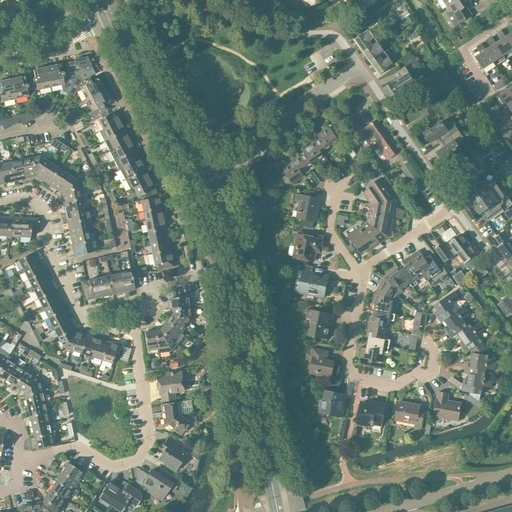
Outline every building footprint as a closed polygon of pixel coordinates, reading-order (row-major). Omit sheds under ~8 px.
[(302,0),(306,8),(327,0),(326,0),(302,0)] [(343,0),(349,9),(359,3),(357,0),(343,0)] [(453,26),(471,14),(465,6),(469,3),(467,0),(442,0),(451,12),(446,15),(453,26)] [(371,26),(377,22),(375,21),(378,19),(375,15),(372,17),(373,18),(367,21),(368,22),(360,28),(361,31),(369,24),(371,26)] [(411,15),(406,18),(409,24),(414,21),(411,15)] [(511,55),(511,47),(505,37),(501,30),(498,32),(502,39),(496,44),(506,60),(507,62),(509,61),(507,58),(511,55)] [(373,46),(378,43),(370,32),(365,35),(364,34),(355,41),(357,44),(354,46),(356,49),(360,47),(364,53),(363,54),(364,52),(373,46)] [(486,50),(496,66),(497,69),(499,68),(497,65),(505,60),(506,60),(496,44),(491,37),(489,38),(488,39),(492,46),(488,48),(486,50)] [(370,62),(384,52),(378,43),(373,46),(364,52),(363,54),(360,55),(363,58),(366,56),(370,62)] [(482,53),(475,57),(487,76),(489,75),(487,72),(496,66),(486,50),(485,48),(481,44),(478,46),(479,48),(482,53)] [(371,69),(373,73),(376,70),(379,74),(394,64),(389,58),(391,56),(387,50),(384,52),(370,62),(374,67),(371,69)] [(413,79),(423,72),(412,55),(401,62),(405,67),(396,72),(400,78),(384,88),(391,100),(416,84),(413,79)] [(61,70),(60,64),(46,67),(50,87),(61,85),(62,91),(68,94),(77,75),(80,77),(82,80),(86,78),(95,74),(86,57),(74,60),(74,61),(64,63),(66,69),(61,70)] [(32,91),(50,87),(46,67),(33,70),(34,77),(29,78),(30,82),(32,91)] [(97,78),(91,81),(89,77),(95,74),(86,78),(82,80),(80,77),(77,75),(68,94),(73,97),(76,93),(81,90),(86,99),(104,90),(97,78)] [(30,82),(25,83),(24,76),(10,79),(15,99),(33,95),(32,91),(30,82)] [(0,102),(15,99),(10,79),(0,81),(0,102)] [(507,105),(511,101),(511,86),(498,96),(505,106),(507,105)] [(104,90),(86,99),(92,111),(86,114),(89,119),(106,110),(104,106),(110,103),(104,90)] [(417,105),(426,119),(440,110),(432,96),(426,100),(417,105)] [(37,117),(40,116),(43,111),(48,114),(54,105),(53,101),(48,102),(44,108),(36,110),(36,112),(37,117)] [(351,111),(343,116),(346,120),(354,115),(351,111)] [(22,126),(37,117),(36,112),(19,116),(20,121),(22,126)] [(94,122),(99,132),(120,121),(114,112),(94,122)] [(19,121),(20,121),(19,116),(0,120),(1,126),(4,130),(19,121)] [(439,144),(458,130),(450,118),(443,123),(442,122),(424,134),(426,137),(425,138),(427,141),(428,140),(430,143),(438,138),(441,142),(439,144)] [(365,135),(374,148),(377,147),(387,161),(399,152),(377,120),(363,130),(366,134),(365,135)] [(104,142),(125,131),(120,121),(99,132),(104,142)] [(321,154),(332,146),(337,153),(344,149),(330,127),(317,136),(319,139),(314,143),(321,154)] [(458,130),(439,144),(441,142),(444,147),(436,152),(438,155),(437,156),(440,159),(441,158),(443,161),(461,149),(460,147),(467,142),(458,130)] [(109,151),(130,141),(125,131),(104,142),(109,151)] [(368,153),(374,148),(365,135),(359,139),(368,153)] [(57,150),(58,148),(62,143),(55,139),(49,141),(50,143),(50,146),(57,150)] [(130,141),(109,151),(114,161),(118,159),(134,150),(130,141)] [(324,157),(321,154),(314,143),(302,151),(305,154),(300,158),(310,172),(315,168),(313,165),(324,157)] [(119,167),(121,170),(139,160),(134,150),(118,159),(121,166),(119,167)] [(502,154),(496,158),(499,162),(505,158),(502,154)] [(49,163),(39,156),(32,158),(35,177),(39,179),(49,163)] [(35,177),(32,158),(24,160),(23,157),(20,158),(25,179),(35,177)] [(15,181),(25,179),(20,158),(18,158),(18,161),(10,162),(15,181)] [(292,184),(310,172),(300,158),(282,169),(286,175),(284,177),(283,180),(285,183),(288,183),(290,182),(292,184)] [(482,168),(475,158),(469,162),(467,159),(455,167),(464,181),(476,172),(482,168)] [(125,180),(144,169),(139,160),(121,170),(120,170),(125,180)] [(51,164),(53,162),(50,161),(49,163),(39,179),(48,185),(58,169),(51,164)] [(15,181),(10,162),(3,164),(2,162),(0,162),(0,165),(4,184),(15,181)] [(70,170),(61,164),(58,169),(48,185),(57,190),(70,170)] [(130,189),(149,179),(144,169),(125,180),(129,189),(130,189)] [(67,175),(70,170),(57,190),(60,193),(78,189),(78,188),(77,181),(67,175)] [(474,206),(499,189),(490,176),(483,181),(482,180),(472,187),(476,192),(468,197),(469,200),(468,201),(471,205),(472,204),(474,206)] [(149,199),(158,197),(149,179),(130,189),(132,191),(134,190),(138,198),(148,192),(149,199)] [(370,204),(392,208),(394,197),(389,189),(387,189),(387,188),(383,182),(378,181),(368,187),(369,189),(363,194),(365,197),(366,196),(371,197),(371,198),(370,204)] [(79,191),(81,191),(81,188),(78,188),(78,189),(60,193),(62,203),(81,199),(79,191)] [(501,207),(503,211),(511,206),(499,189),(474,206),(475,208),(474,209),(477,213),(478,212),(480,215),(488,209),(491,214),(501,207)] [(296,218),(315,222),(320,199),(296,195),(295,201),(300,202),(296,218)] [(142,212),(161,208),(158,197),(149,199),(137,201),(138,204),(140,204),(142,212)] [(65,214),(85,209),(85,206),(82,207),(81,199),(62,203),(65,214)] [(394,209),(392,208),(370,204),(368,217),(374,225),(370,228),(366,223),(380,243),(389,237),(390,230),(388,228),(390,218),(392,218),(394,209)] [(142,223),(163,218),(161,208),(142,212),(144,219),(141,220),(142,223)] [(67,224),(85,220),(84,212),(86,212),(85,209),(65,214),(67,224)] [(8,238),(9,217),(0,216),(0,235),(5,236),(5,238),(8,238)] [(19,237),(20,218),(9,217),(8,238),(10,238),(10,236),(19,237)] [(36,230),(37,219),(20,218),(19,237),(30,237),(30,230),(36,230)] [(147,233),(165,229),(163,218),(142,223),(143,225),(145,225),(147,233)] [(69,235),(90,230),(89,227),(87,228),(85,220),(67,224),(69,235)] [(365,253),(380,243),(366,223),(347,236),(356,249),(357,248),(360,253),(363,251),(365,253)] [(147,244),(168,239),(165,229),(147,233),(148,240),(146,241),(147,244)] [(72,245),(90,241),(88,234),(91,233),(90,230),(69,235),(72,245)] [(320,252),(323,237),(298,232),(293,257),(314,261),(315,252),(320,252)] [(502,232),(494,237),(499,245),(497,247),(507,261),(511,257),(511,237),(507,240),(502,232)] [(454,256),(457,253),(469,244),(461,234),(450,243),(454,248),(450,251),(454,256)] [(151,254),(170,250),(168,239),(147,244),(147,246),(149,246),(151,254)] [(90,241),(72,245),(74,256),(95,252),(94,248),(92,249),(90,241)] [(454,256),(450,251),(449,252),(442,243),(434,249),(445,263),(454,256)] [(469,244),(457,253),(465,263),(469,268),(479,261),(475,255),(477,254),(469,244)] [(161,263),(163,269),(174,267),(170,250),(151,254),(154,265),(161,263)] [(411,256),(425,276),(429,274),(432,278),(441,272),(430,255),(425,259),(419,250),(411,256)] [(20,272),(40,262),(34,252),(17,261),(21,268),(19,270),(20,272)] [(417,282),(425,276),(411,256),(402,262),(405,266),(400,270),(410,284),(413,288),(418,284),(417,282)] [(28,281),(44,272),(40,262),(20,272),(22,275),(24,273),(28,281)] [(323,298),(328,276),(311,272),(312,267),(299,264),(298,270),(302,271),(298,293),(323,298)] [(145,267),(135,269),(136,275),(146,272),(145,267)] [(127,269),(127,272),(120,273),(124,292),(135,289),(130,269),(127,269)] [(410,284),(400,270),(398,271),(397,269),(385,277),(380,285),(397,296),(397,295),(403,291),(402,289),(410,284)] [(459,269),(453,273),(457,279),(463,274),(459,269)] [(30,291),(49,281),(44,272),(28,281),(31,288),(29,289),(30,291)] [(112,275),(111,273),(109,274),(113,294),(124,292),(120,273),(112,275)] [(106,274),(106,276),(99,278),(103,297),(113,294),(109,274),(106,274)] [(88,281),(82,282),(86,300),(103,297),(99,278),(87,280),(88,281)] [(38,300),(54,291),(49,281),(30,291),(32,294),(34,293),(38,300)] [(395,298),(397,296),(380,285),(374,294),(372,304),(374,305),(373,311),(390,314),(392,304),(394,305),(395,298)] [(40,310),(59,301),(54,291),(38,300),(41,307),(39,308),(40,310)] [(457,312),(456,312),(452,305),(459,300),(453,292),(434,306),(440,315),(437,318),(441,323),(444,321),(457,312)] [(204,305),(210,305),(209,293),(202,294),(204,305)] [(172,310),(190,307),(189,300),(192,299),(191,296),(170,299),(172,310)] [(507,317),(511,313),(511,302),(508,297),(498,304),(507,317)] [(47,319),(64,310),(59,301),(40,310),(42,313),(44,312),(47,319)] [(172,314),(189,327),(191,325),(189,323),(192,319),(190,307),(172,310),(172,314)] [(467,327),(462,320),(469,315),(463,307),(456,312),(457,312),(444,321),(450,330),(447,332),(451,338),(458,334),(457,334),(467,327)] [(50,329),(69,320),(64,310),(47,319),(51,326),(49,327),(50,329)] [(327,339),(332,315),(308,310),(306,318),(309,319),(313,324),(310,336),(327,339)] [(390,314),(373,311),(372,317),(367,316),(365,325),(389,330),(391,323),(393,323),(395,315),(390,314)] [(187,330),(189,327),(172,314),(166,322),(181,334),(185,328),(187,330)] [(57,338),(74,329),(69,320),(50,329),(51,332),(53,331),(57,338)] [(175,341),(181,334),(166,322),(159,330),(177,345),(176,344),(177,342),(175,341)] [(479,344),(482,342),(477,335),(484,330),(478,322),(471,327),(469,325),(467,327),(457,334),(458,334),(465,345),(462,348),(466,353),(470,350),(479,344)] [(387,340),(389,330),(365,325),(363,336),(369,337),(367,342),(392,347),(389,346),(390,341),(387,340)] [(36,329),(32,331),(35,337),(39,335),(43,333),(40,327),(36,329)] [(70,351),(76,333),(74,329),(57,338),(62,348),(70,350),(70,351)] [(171,352),(177,345),(159,330),(155,331),(157,350),(158,350),(158,354),(171,352)] [(158,350),(157,350),(155,331),(144,333),(147,354),(150,353),(150,352),(158,350)] [(80,354),(86,336),(76,333),(70,351),(70,350),(69,353),(72,354),(73,352),(80,354)] [(90,359),(96,339),(86,336),(80,354),(88,356),(87,359),(90,359)] [(101,360),(107,342),(96,339),(90,359),(93,360),(93,358),(101,360)] [(123,348),(107,342),(101,360),(111,364),(114,357),(120,358),(123,348)] [(390,356),(392,347),(367,342),(366,349),(360,348),(358,358),(370,360),(369,361),(375,362),(375,361),(383,363),(384,355),(390,356)] [(485,352),(479,344),(470,350),(473,353),(470,367),(466,366),(465,374),(469,374),(484,377),(484,376),(486,368),(494,370),(496,360),(488,359),(488,356),(485,355),(485,352)] [(0,368),(8,356),(9,354),(0,348),(0,368)] [(331,378),(332,372),(330,371),(332,361),(327,360),(328,352),(312,349),(311,358),(313,358),(310,371),(323,374),(322,376),(331,378)] [(0,376),(5,380),(15,364),(9,360),(10,358),(8,356),(0,368),(0,376)] [(14,386),(26,368),(23,366),(22,369),(15,364),(5,380),(14,386)] [(33,376),(27,372),(28,369),(26,368),(14,386),(23,392),(33,376)] [(162,402),(174,401),(173,390),(182,389),(180,372),(170,373),(170,376),(156,378),(159,395),(161,395),(162,402)] [(36,378),(37,375),(35,374),(33,376),(23,392),(24,395),(42,392),(42,391),(40,380),(36,378)] [(493,378),(484,376),(484,377),(469,374),(467,385),(463,384),(462,391),(469,393),(469,395),(479,401),(480,395),(481,395),(482,386),(491,388),(493,378)] [(43,394),(46,394),(45,391),(42,391),(42,392),(24,395),(26,406),(45,402),(43,394)] [(341,417),(346,395),(323,391),(320,410),(329,412),(329,415),(341,417)] [(447,402),(448,394),(438,392),(437,399),(436,399),(433,417),(458,421),(461,404),(451,402),(451,403),(447,402)] [(215,400),(208,401),(209,412),(216,411),(215,400)] [(180,436),(188,422),(178,416),(178,412),(191,410),(190,401),(160,405),(163,425),(180,436)] [(29,417),(50,412),(49,409),(46,409),(45,402),(26,406),(29,417)] [(421,430),(425,409),(420,408),(420,406),(398,402),(395,421),(416,425),(415,429),(421,430)] [(375,406),(361,403),(357,425),(372,427),(372,424),(382,426),(386,405),(376,403),(375,406)] [(31,427),(49,423),(48,415),(50,415),(50,412),(29,417),(31,427)] [(33,438),(54,433),(53,430),(51,431),(49,423),(31,427),(33,438)] [(54,433),(33,438),(35,449),(54,445),(52,436),(55,436),(54,433)] [(182,461),(186,455),(181,452),(184,448),(168,437),(162,446),(165,448),(158,460),(176,472),(181,464),(178,462),(180,459),(182,461)] [(83,477),(85,474),(67,463),(61,472),(77,482),(81,475),(83,477)] [(179,482),(158,469),(152,478),(148,475),(141,485),(148,490),(147,492),(161,501),(168,490),(171,491),(174,486),(176,487),(179,482)] [(73,489),(77,482),(61,472),(55,481),(73,493),(75,490),(73,489)] [(73,493),(55,481),(49,490),(65,500),(71,492),(73,493)] [(140,499),(139,494),(127,486),(124,491),(110,481),(99,498),(119,511),(120,511),(127,502),(135,507),(140,499)] [(187,487),(182,495),(185,497),(191,489),(187,487)] [(61,507),(65,500),(49,490),(43,499),(60,510),(59,510),(61,511),(63,508),(61,507)] [(61,511),(59,510),(60,510),(43,499),(41,502),(43,511),(57,511),(59,510),(61,511)] [(43,511),(41,502),(31,505),(32,511),(43,511)]
